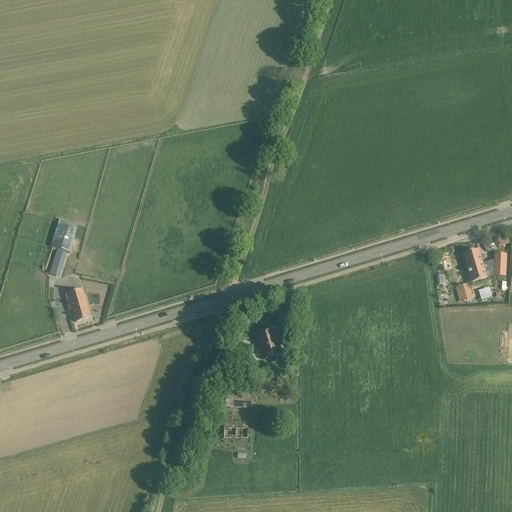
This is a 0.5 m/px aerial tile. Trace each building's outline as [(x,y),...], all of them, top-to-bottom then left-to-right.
[(57,250),(50,273),(59,276),(66,254),(68,255),(69,253),(70,253),(77,231),(76,230),(78,225),(60,220),(58,224),(51,248),(57,250)] [(509,237),(498,238),(499,246),(510,244),(509,237)] [(478,251),(464,255),(472,284),(487,280),(486,279),(491,278),(487,263),(482,265),(478,251)] [(495,268),(494,278),(506,278),(507,256),(495,256),(495,261),(495,268)] [(464,303),(471,301),(466,286),(460,288),(464,303)] [(490,291),(480,294),(482,301),(491,298),(490,291)] [(76,323),(90,319),(83,292),(66,296),(70,311),(72,310),(76,323)] [(255,334),(263,360),(282,354),(275,329),(255,334)] [(226,396),(225,408),(251,409),(252,398),(226,396)]
